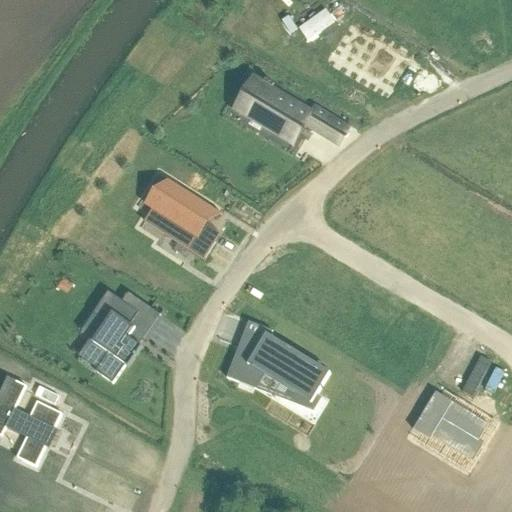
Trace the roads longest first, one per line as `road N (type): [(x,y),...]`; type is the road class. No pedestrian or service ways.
road 1 (track): [(181,0),(67,157),(0,274)]
road 2 (residential): [(282,219),(191,354),(176,461),(155,511)]
road 3 (residential): [(511,72),(385,132),(282,219)]
road 4 (residential): [(282,219),(511,356)]
